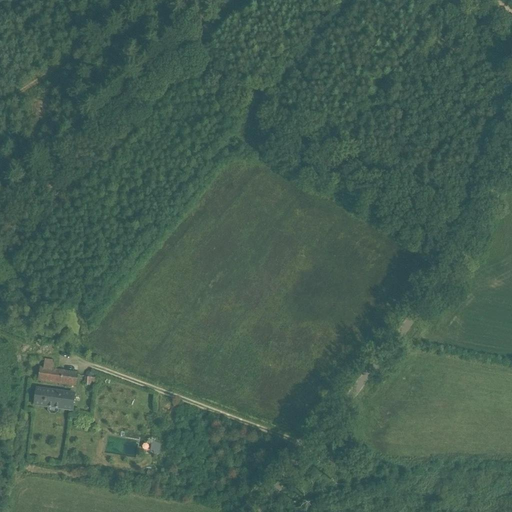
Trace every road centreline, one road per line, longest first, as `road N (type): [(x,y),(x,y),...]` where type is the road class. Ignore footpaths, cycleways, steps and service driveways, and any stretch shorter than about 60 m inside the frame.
road 1 (unclassified): [(263,511),(460,248),(511,144)]
road 2 (unknown): [(308,449),(146,378),(66,357)]
road 3 (track): [(0,188),(165,47)]
road 4 (track): [(119,0),(66,63),(0,103)]
